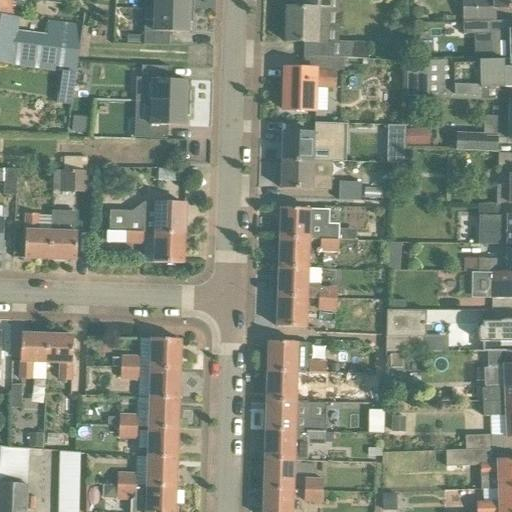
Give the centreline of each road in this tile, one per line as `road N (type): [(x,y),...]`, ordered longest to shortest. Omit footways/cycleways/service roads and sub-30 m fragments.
road 1 (residential): [(226,299),(236,0)]
road 2 (residential): [(226,299),(0,292)]
road 3 (residential): [(222,511),(226,299)]
